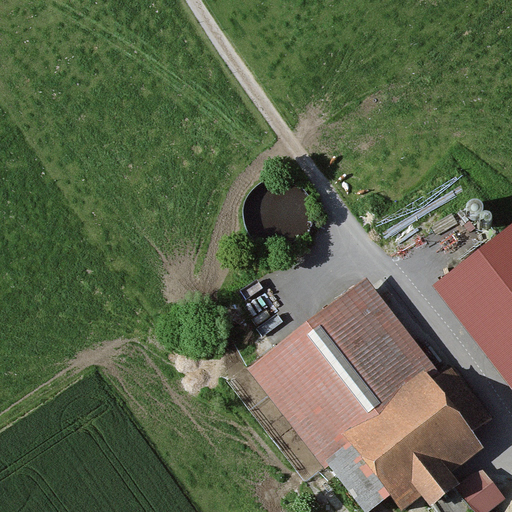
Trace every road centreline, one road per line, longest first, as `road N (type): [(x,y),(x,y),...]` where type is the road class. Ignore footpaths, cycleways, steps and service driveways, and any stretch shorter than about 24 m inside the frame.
road 1 (residential): [(511,448),(334,203)]
road 2 (track): [(334,203),(194,0)]
